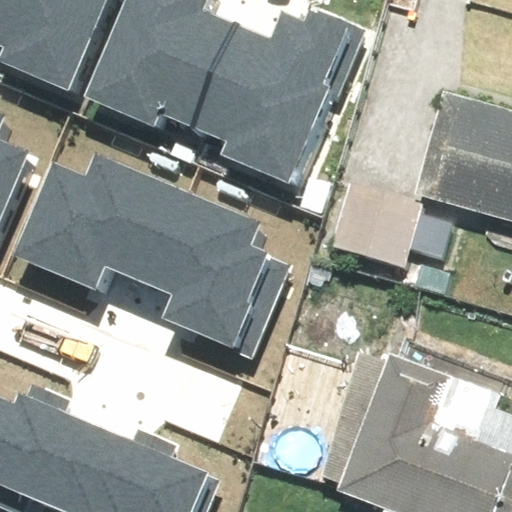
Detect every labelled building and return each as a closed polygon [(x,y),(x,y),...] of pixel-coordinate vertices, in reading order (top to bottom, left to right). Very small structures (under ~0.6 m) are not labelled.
[(3,0),(0,8),(0,48),(14,54),(8,67),(74,96),(117,0),(3,0)] [(172,121),(209,136),(252,38),(211,18),(219,0),(144,0),(99,103),(167,133),(172,121)] [(252,38),(209,136),(239,149),(233,162),(299,192),(368,36),(322,16),(316,30),(294,21),(280,51),(252,38)] [(431,198),(496,213),(488,248),(511,254),(511,108),(454,96),(431,198)] [(0,232),(17,191),(0,183),(0,232)] [(412,264),(416,248),(454,258),(465,213),(355,187),(341,246),(412,264)] [(73,208),(39,291),(112,321),(123,293),(212,330),(201,358),(255,381),(287,303),(255,290),(268,258),(119,198),(109,223),(73,208)] [(511,511),(511,398),(368,352),(325,486),(407,511),(511,511)] [(0,445),(0,511),(175,511),(173,511),(184,479),(32,427),(24,453),(0,445)]
